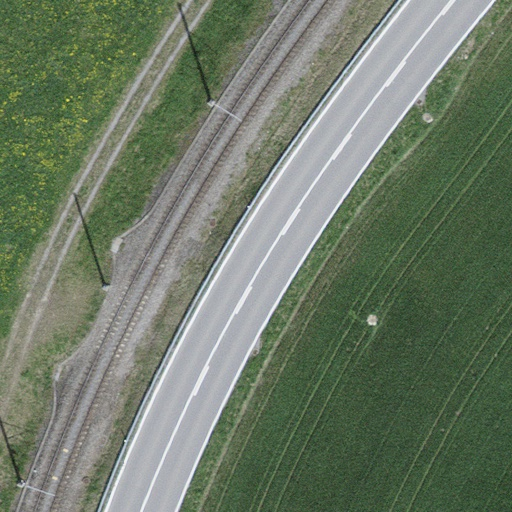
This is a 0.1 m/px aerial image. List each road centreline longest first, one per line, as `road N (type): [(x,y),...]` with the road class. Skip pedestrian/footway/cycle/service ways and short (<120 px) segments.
road 1 (secondary): [(453,0),(292,215),(203,370),(141,511)]
road 2 (track): [(201,0),(111,142),(38,283),(0,398)]
